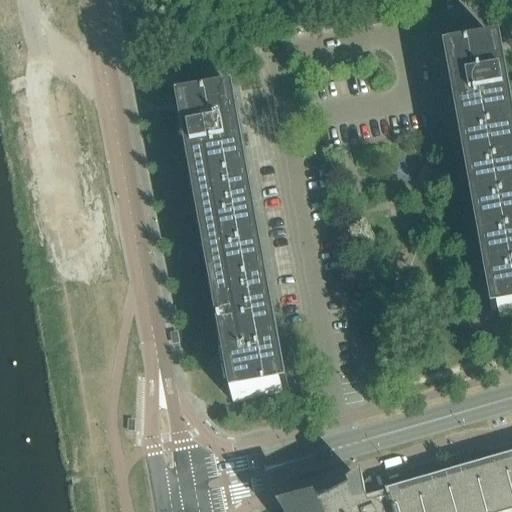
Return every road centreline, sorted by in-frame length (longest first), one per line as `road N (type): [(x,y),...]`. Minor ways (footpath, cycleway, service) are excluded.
road 1 (unclassified): [(178,490),(93,0)]
road 2 (unclassified): [(340,447),(281,123)]
road 3 (residential): [(281,123),(269,59),(393,36)]
road 4 (residential): [(281,123),(406,97),(393,36)]
road 5 (secondary): [(340,447),(511,398)]
road 6 (secondary): [(178,490),(340,447)]
road 7 (residential): [(393,36),(511,12)]
